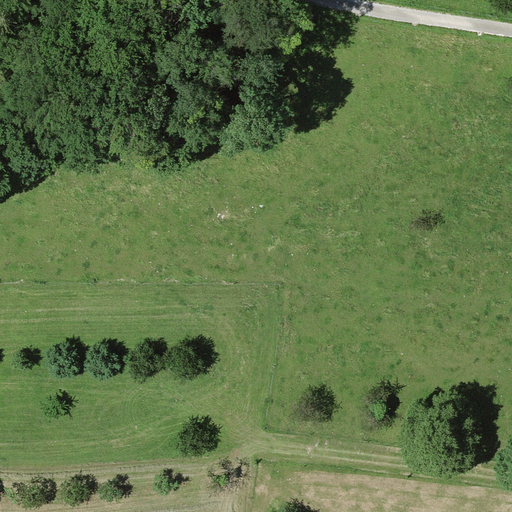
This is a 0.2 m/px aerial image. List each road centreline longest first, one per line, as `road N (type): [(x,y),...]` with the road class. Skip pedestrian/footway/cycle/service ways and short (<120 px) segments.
road 1 (track): [(511,475),(259,439)]
road 2 (track): [(335,0),(511,29)]
